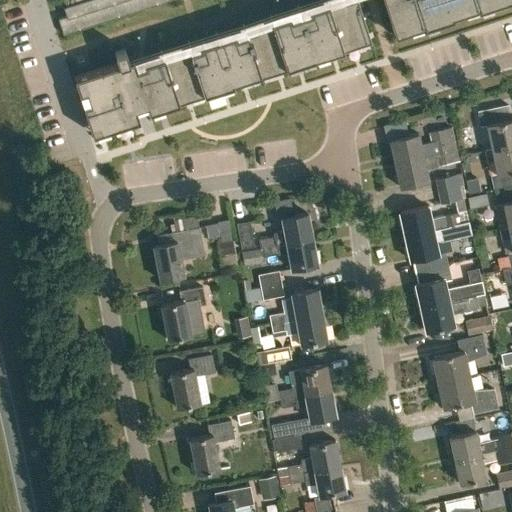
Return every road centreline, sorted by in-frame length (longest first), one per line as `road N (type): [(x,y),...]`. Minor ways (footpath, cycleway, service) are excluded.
road 1 (residential): [(390,511),(345,160)]
road 2 (residential): [(151,511),(97,243),(100,219),(113,207)]
road 3 (residential): [(113,207),(128,196),(345,160)]
road 4 (residential): [(113,207),(92,172),(36,0)]
road 5 (residential): [(345,160),(346,130),(360,113),(511,62)]
road 6 (trunk): [(27,511),(0,383)]
